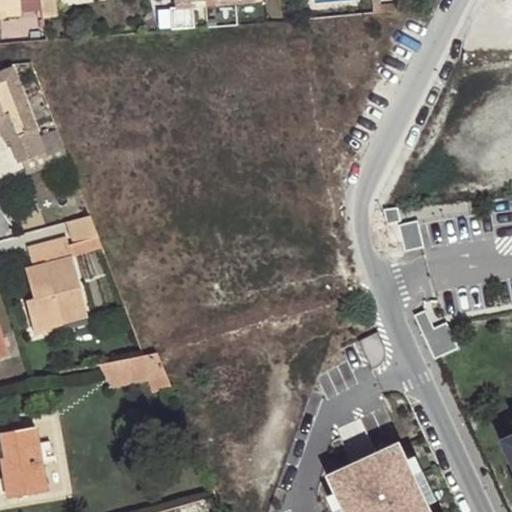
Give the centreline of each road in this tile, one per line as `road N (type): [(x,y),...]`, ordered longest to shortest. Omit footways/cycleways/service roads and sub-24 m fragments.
road 1 (residential): [(459,0),(359,200),(357,225),(486,511)]
road 2 (unknown): [(418,368),(330,430),(306,482),(310,511)]
road 3 (unknown): [(369,263),(511,249)]
road 4 (unknown): [(0,58),(134,44)]
